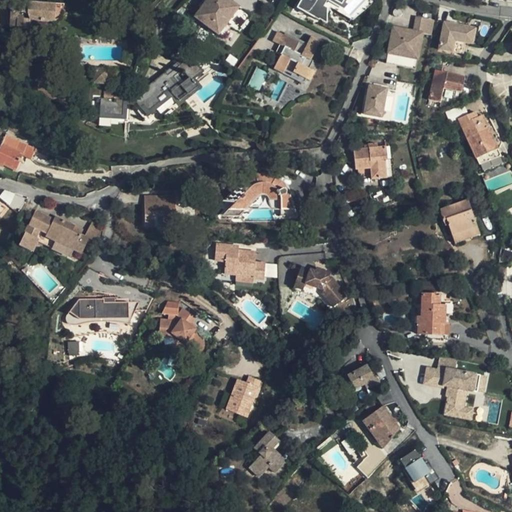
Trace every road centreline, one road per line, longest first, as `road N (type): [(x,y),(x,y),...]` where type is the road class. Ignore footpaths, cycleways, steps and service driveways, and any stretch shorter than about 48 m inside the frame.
road 1 (residential): [(321,150),(333,230),(393,384),(472,504)]
road 2 (residential): [(321,150),(166,161),(85,201),(0,182)]
road 3 (residential): [(392,0),(321,150)]
road 4 (unknown): [(511,15),(482,78),(511,149)]
road 5 (unknown): [(460,250),(499,351),(511,363)]
